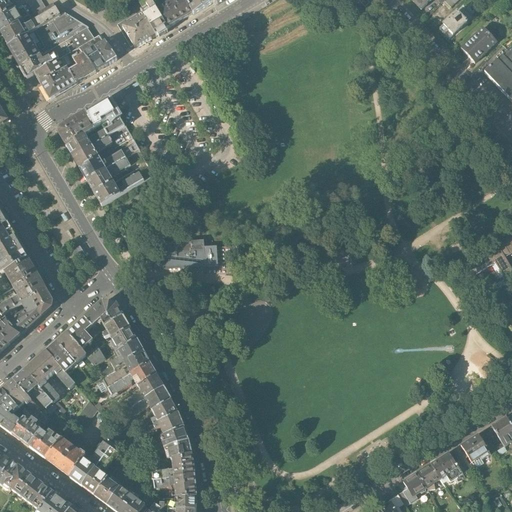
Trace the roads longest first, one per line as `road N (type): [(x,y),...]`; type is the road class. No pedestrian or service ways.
road 1 (secondary): [(117,274),(36,144),(35,127),(252,0)]
road 2 (secondary): [(221,511),(190,398),(117,274)]
road 3 (residential): [(337,511),(511,403)]
road 4 (residential): [(511,130),(387,0)]
road 5 (residential): [(0,186),(72,309)]
